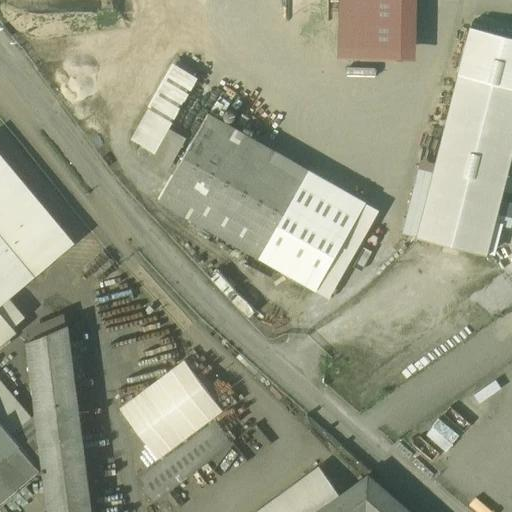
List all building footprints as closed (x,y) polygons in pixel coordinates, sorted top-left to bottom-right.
[(511,37),(471,27),(460,73),(511,85),(511,37)] [(175,65),(134,139),(153,150),(148,159),(164,168),(181,139),(166,130),(180,104),(183,106),(190,92),(188,91),(196,77),(175,65)] [(511,85),(460,73),(418,237),(488,255),(511,158),(511,85)] [(364,202),(209,114),(221,91),(198,78),(190,92),(183,106),(171,127),(193,140),(160,199),(277,265),(295,233),(301,236),(333,254),(334,255),(364,202)] [(280,108),(261,98),(251,116),(269,126),(280,108)] [(73,245),(0,158),(0,232),(36,276),(73,245)] [(0,306),(36,276),(0,232),(0,306)] [(333,254),(301,236),(297,243),(329,261),(333,254)] [(0,504),(41,470),(40,468),(43,468),(46,468),(39,412),(31,419),(0,382),(0,342),(17,329),(0,309),(0,504)] [(91,511),(67,325),(30,340),(39,412),(46,468),(43,468),(43,471),(46,471),(51,511),(91,511)] [(219,422),(140,481),(155,502),(234,442),(219,422)] [(368,475),(318,511),(412,511),(400,501),(398,499),(398,500),(370,475),(371,475),(369,474),(368,475)]
